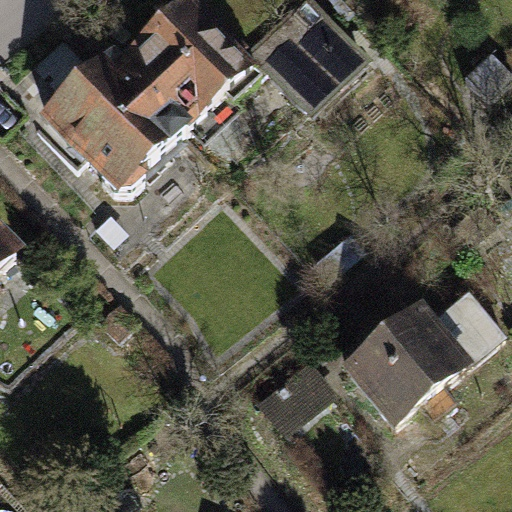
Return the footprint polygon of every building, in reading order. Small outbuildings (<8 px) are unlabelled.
[(204,0),(203,0),(125,65),(206,163),(284,98),(302,119),(370,63),(317,0),(298,0),(243,46),(204,0)] [(117,56),(38,121),(127,228),(206,163),(125,65),(117,56)] [(480,227),(500,210),(490,197),(469,214),(480,227)] [(0,314),(38,279),(0,238),(0,314)] [(413,314),(335,375),(391,447),(420,424),(431,438),(451,422),(440,409),(511,353),(465,293),(422,326),(413,314)] [(116,316),(135,340),(148,330),(130,306),(116,316)] [(302,356),(248,400),(285,445),(339,401),(302,356)]
